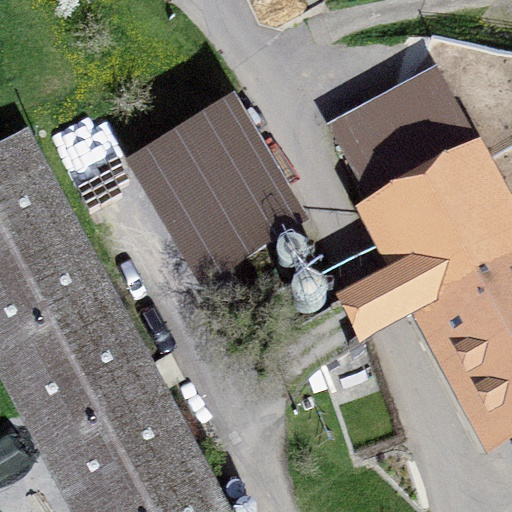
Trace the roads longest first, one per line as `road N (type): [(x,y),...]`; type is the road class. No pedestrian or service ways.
road 1 (unclassified): [(449,511),(436,451),(348,251),(254,70),(194,0)]
road 2 (track): [(245,57),(345,22),(448,0)]
